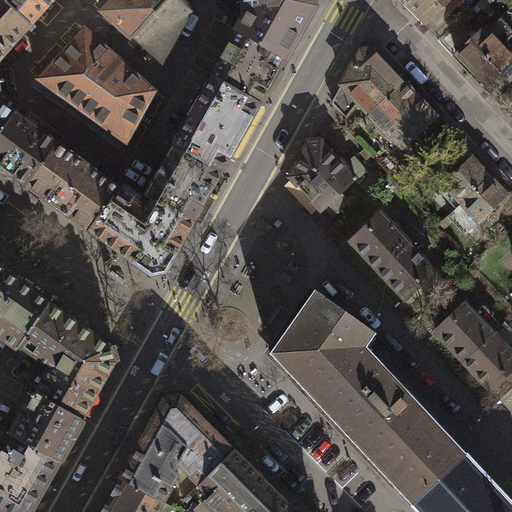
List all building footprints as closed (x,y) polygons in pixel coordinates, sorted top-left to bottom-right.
[(0,0),(0,56),(29,25),(2,0),(0,0)] [(51,0),(2,0),(29,25),(51,0)] [(131,39),(136,33),(166,0),(110,0),(100,11),(131,39)] [(175,0),(166,0),(136,33),(161,57),(187,12),(175,0)] [(249,14),(237,29),(283,56),(314,5),(313,0),(239,0),(241,13),(249,14)] [(404,0),(425,21),(447,0),(404,0)] [(473,71),(502,45),(511,34),(511,29),(500,16),(486,29),(483,26),(455,52),(473,71)] [(283,56),(237,29),(229,25),(222,41),(229,44),(212,77),(260,103),(283,56)] [(125,140),(153,91),(84,32),(38,78),(47,85),(40,93),(48,98),(55,88),(125,140)] [(491,90),(511,70),(511,55),(502,45),(473,71),(491,90)] [(402,81),(371,48),(361,49),(332,104),(341,114),(355,99),(368,113),(402,81)] [(179,136),(172,147),(218,174),(224,164),(260,103),(212,77),(179,136)] [(434,116),(402,81),(368,113),(400,148),(434,116)] [(0,130),(12,113),(2,107),(0,98),(0,130)] [(0,130),(0,165),(26,184),(56,144),(12,113),(0,130)] [(343,166),(320,142),(311,143),(307,150),(290,178),(319,208),(321,206),(338,190),(351,178),(353,176),(343,166)] [(34,190),(88,229),(117,188),(64,150),(56,144),(26,184),(34,190)] [(146,194),(154,197),(192,219),(218,174),(172,147),(146,194)] [(353,157),(343,166),(353,176),(351,178),(356,182),(367,171),(353,157)] [(457,207),(490,176),(472,157),(457,172),(452,166),(445,173),(450,178),(439,188),(457,207)] [(466,233),(507,194),(490,176),(457,207),(449,214),(466,233)] [(117,188),(88,229),(103,240),(149,275),(163,270),(192,219),(154,197),(146,208),(117,188)] [(348,200),(338,190),(321,206),(331,216),(348,200)] [(377,268),(418,231),(407,219),(396,230),(381,214),(352,240),(377,268)] [(404,298),(434,270),(420,254),(430,245),(418,231),(377,268),(404,298)] [(0,333),(18,346),(19,344),(50,301),(0,266),(0,333)] [(268,354),(411,502),(465,454),(365,347),(376,333),(314,289),(268,354)] [(50,366),(34,393),(61,407),(84,420),(114,361),(109,345),(50,301),(19,344),(50,366)] [(463,361),(493,333),(465,304),(436,332),(463,361)] [(489,388),(511,367),(511,332),(503,323),(493,333),(463,361),(489,388)] [(11,433),(18,437),(61,461),(75,436),(84,420),(61,407),(34,393),(11,433)] [(177,461),(199,481),(233,449),(179,397),(165,400),(153,420),(171,429),(186,444),(177,461)] [(173,470),(177,461),(186,444),(171,429),(153,420),(120,478),(161,502),(177,473),(173,470)] [(0,505),(11,511),(32,511),(61,461),(18,437),(9,453),(0,447),(0,505)] [(286,511),(291,507),(233,449),(199,481),(209,491),(203,497),(218,511),(286,511)] [(511,511),(511,503),(465,454),(411,502),(420,511),(511,511)] [(155,511),(161,502),(120,478),(101,511),(155,511)]
